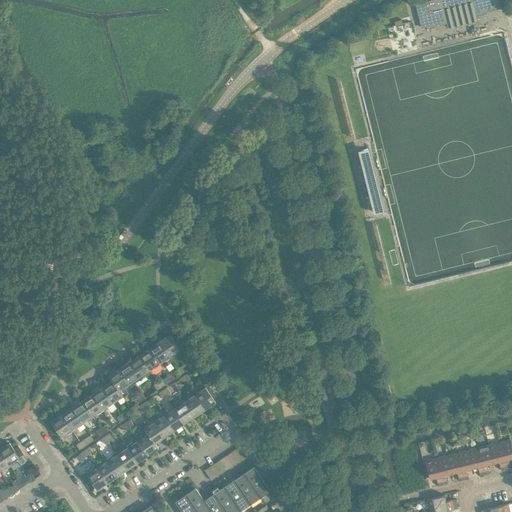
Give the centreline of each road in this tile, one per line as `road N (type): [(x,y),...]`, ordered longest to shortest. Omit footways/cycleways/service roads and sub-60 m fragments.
road 1 (unclassified): [(37,262),(91,262),(116,247),(261,60),(346,0)]
road 2 (tertiary): [(0,120),(34,193),(37,262)]
road 3 (residential): [(112,511),(233,431)]
